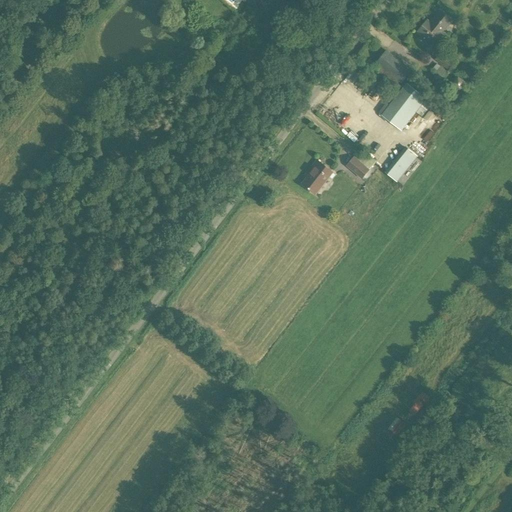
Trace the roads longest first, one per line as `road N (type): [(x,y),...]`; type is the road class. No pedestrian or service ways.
road 1 (unclassified): [(0,503),(385,0)]
road 2 (track): [(433,383),(511,289)]
